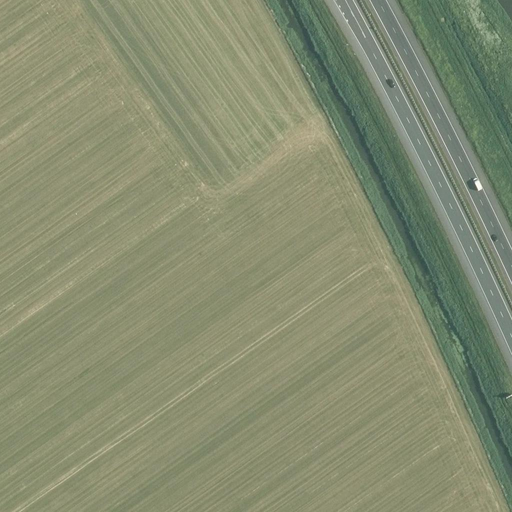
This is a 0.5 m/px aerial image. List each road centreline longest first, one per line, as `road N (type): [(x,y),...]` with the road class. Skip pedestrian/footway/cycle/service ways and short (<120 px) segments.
road 1 (motorway): [(344,0),(511,338)]
road 2 (motorway): [(511,268),(374,0)]
